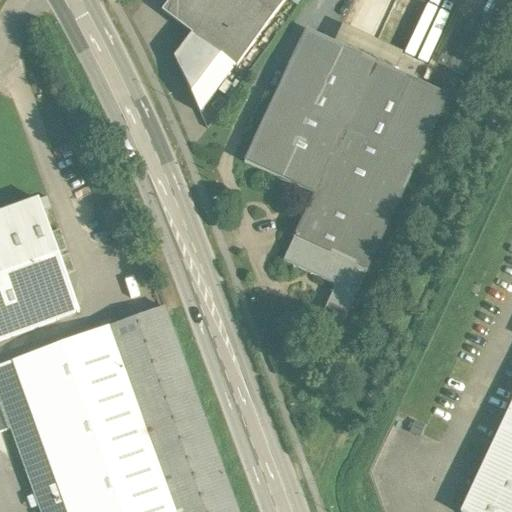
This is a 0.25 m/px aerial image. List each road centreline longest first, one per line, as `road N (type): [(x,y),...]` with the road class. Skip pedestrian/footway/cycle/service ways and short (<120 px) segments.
road 1 (primary): [(283,511),(156,174),(75,0)]
road 2 (track): [(271,477),(323,456),(341,437),(511,76)]
